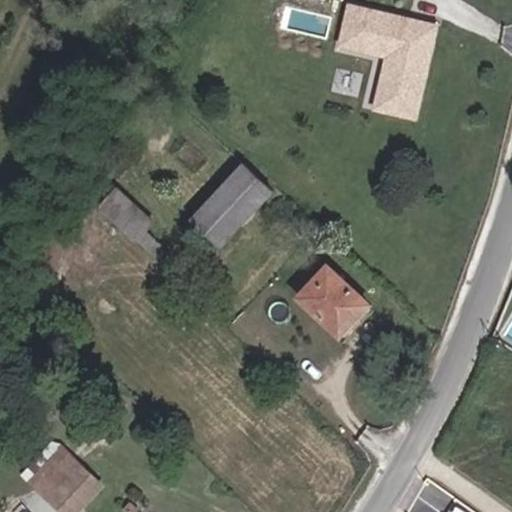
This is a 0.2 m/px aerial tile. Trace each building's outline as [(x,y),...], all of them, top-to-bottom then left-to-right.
[(415,57),(329,42),(323,78),(365,85),(370,93),(362,142),(400,148),(415,57)] [(179,228),(207,254),(259,199),(230,171),(179,228)] [(118,248),(138,268),(147,256),(128,236),(118,248)] [(285,306),(324,344),(352,315),(312,277),(285,306)] [(46,500),(55,510),(90,477),(81,467),(65,481),(59,475),(48,484),(55,491),(46,500)] [(92,511),(109,497),(90,477),(55,510),(57,511),(92,511)]
